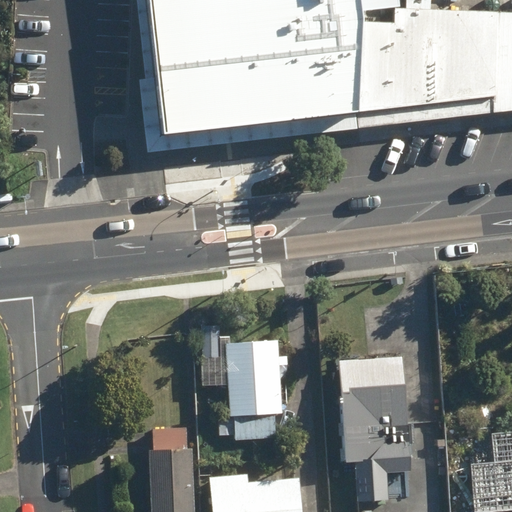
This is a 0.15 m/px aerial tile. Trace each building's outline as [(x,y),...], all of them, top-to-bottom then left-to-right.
[(352,130),(359,23),(357,0),(133,0),(145,155),(352,130)] [(359,23),(352,130),(511,110),(511,14),(430,11),(430,0),(404,0),(404,10),(385,8),(385,23),(359,23)] [(213,329),(195,329),(195,362),(213,362),(213,329)] [(235,436),(235,441),(276,439),(275,414),(282,414),(280,366),(288,366),(287,358),(279,357),(279,342),(227,345),(231,417),(219,418),(220,436),(235,436)] [(355,462),(358,502),(389,501),(389,495),(400,495),(399,477),(388,478),(388,475),(412,473),(404,357),(340,362),(346,463),(355,462)] [(194,511),(192,451),(187,451),(186,430),(154,431),(155,452),(150,453),(152,511),(194,511)] [(471,466),(475,511),(492,511),(511,510),(511,433),(493,436),(496,464),(471,466)] [(450,472),(454,508),(471,506),(467,470),(450,472)] [(212,478),(213,511),(301,511),(300,481),(248,484),(247,476),(212,478)]
